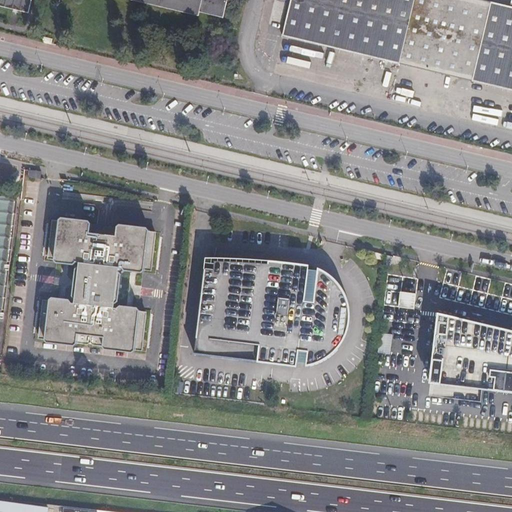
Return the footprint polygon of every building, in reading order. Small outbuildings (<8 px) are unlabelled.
[(0,0),(0,5),(31,13),(34,0),(0,0)] [(120,0),(198,19),(199,14),(222,19),(226,0),(120,0)] [(511,9),(474,0),(292,0),(283,38),(511,93),(511,9)] [(0,336),(16,198),(0,196),(0,336)] [(98,225),(96,224),(91,224),(59,220),(53,224),(49,256),(53,260),(56,260),(81,262),(76,304),(53,301),(51,301),(43,304),(39,335),(44,340),(46,340),(77,344),(84,345),(87,341),(95,342),(98,345),(103,346),(134,350),(141,351),(147,344),(150,319),(144,312),(143,312),(122,310),(119,310),(120,304),(124,272),(125,267),(130,267),(146,269),(151,270),(156,263),(160,239),(155,231),(152,231),(121,227),(112,226),(111,229),(100,228),(98,225)] [(384,253),(383,267),(390,267),(392,255),(384,253)] [(206,260),(205,271),(267,278),(269,262),(255,261),(242,261),(230,260),(218,260),(211,260),(206,260)] [(310,266),(269,262),(267,278),(205,271),(197,340),(275,349),(273,366),(298,368),(299,364),(307,365),(307,367),(310,367),(316,365),(323,362),(328,359),(333,356),(337,352),(339,351),(341,348),(343,344),(346,339),(349,332),(351,323),(351,315),(350,303),(345,292),(339,283),(331,276),(325,272),(318,269),(318,271),(310,270),(310,266)] [(431,383),(511,392),(511,331),(439,313),(431,383)] [(275,349),(197,340),(195,357),(273,366),(275,349)] [(48,511),(50,503),(0,497),(0,511),(48,511)]
